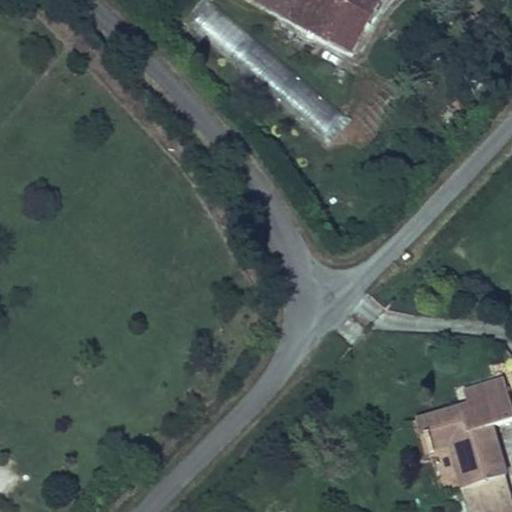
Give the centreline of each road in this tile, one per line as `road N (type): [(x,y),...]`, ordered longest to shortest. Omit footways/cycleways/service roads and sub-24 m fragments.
road 1 (tertiary): [(86,0),(242,162),(294,254),(298,304)]
road 2 (unclassified): [(298,304),(332,297),(370,269),(511,122)]
road 3 (tertiary): [(298,304),(279,370),(144,511)]
